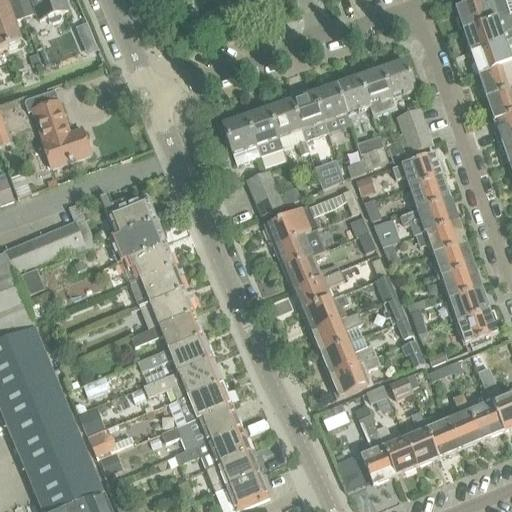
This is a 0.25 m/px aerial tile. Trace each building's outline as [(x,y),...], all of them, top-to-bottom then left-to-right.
[(14,25),(25,21),(17,0),(0,0),(0,53),(21,46),(14,25)] [(17,0),(25,21),(37,17),(39,25),(47,22),(49,26),(53,28),(60,25),(62,21),(61,17),(69,14),(63,0),(17,0)] [(263,0),(239,0),(242,7),(236,9),(240,20),(265,11),(261,1),(263,0)] [(462,32),(463,33),(511,15),(511,7),(509,0),(476,0),(478,3),(455,11),(459,22),(456,23),(460,33),(462,32)] [(511,15),(463,33),(471,56),(511,41),(511,15)] [(76,31),(79,40),(90,36),(86,27),(76,31)] [(511,41),(471,56),(479,79),(511,66),(511,41)] [(55,65),(50,50),(41,54),(46,68),(55,65)] [(37,57),(29,60),(33,70),(41,68),(37,57)] [(405,65),(382,73),(393,103),(416,95),(405,65)] [(511,66),(479,79),(486,101),(511,91),(511,66)] [(382,73),(359,81),(370,111),(393,103),(382,73)] [(347,118),(370,111),(359,81),(337,88),(347,118)] [(351,130),(347,118),(337,88),(314,96),(325,126),(329,138),(351,130)] [(511,91),(486,101),(494,123),(511,117),(511,91)] [(26,104),(25,107),(28,116),(32,114),(43,146),(42,147),(51,173),(91,159),(83,136),(71,140),(59,105),(55,95),(55,94),(26,103),(26,104)] [(302,134),(325,126),(314,96),(292,104),(302,134)] [(306,146),(302,134),(292,104),(269,112),(283,154),(306,146)] [(261,161),(283,154),(269,112),(246,120),(257,149),(261,161)] [(398,121),(402,133),(425,126),(421,113),(398,121)] [(0,114),(0,149),(11,146),(0,114)] [(502,144),(502,146),(511,142),(511,117),(494,123),(498,134),(495,135),(499,145),(502,144)] [(257,149),(246,120),(222,128),(237,170),(261,161),(257,149)] [(398,140),(401,148),(429,138),(425,126),(402,133),(404,138),(398,140)] [(433,150),(429,138),(401,148),(405,159),(433,150)] [(358,148),(363,165),(367,175),(390,167),(380,141),(358,148)] [(510,168),(511,167),(511,142),(502,146),(503,148),(500,149),(504,160),(507,159),(510,168)] [(306,146),(298,149),(301,159),(310,156),(306,146)] [(406,182),(410,192),(444,180),(443,177),(447,176),(443,166),(439,167),(436,157),(402,169),(402,170),(393,173),(397,185),(406,182)] [(367,177),(367,175),(363,165),(348,170),(352,182),(367,177)] [(235,175),(224,179),(229,190),(240,186),(235,175)] [(247,185),(250,193),(273,183),(269,175),(247,185)] [(318,181),(323,194),(338,188),(333,175),(318,181)] [(370,180),(356,185),(361,199),(376,194),(370,180)] [(410,192),(418,214),(452,203),(444,180),(410,192)] [(6,181),(0,182),(0,209),(14,204),(6,181)] [(250,193),(255,205),(278,195),(273,183),(250,193)] [(285,211),(300,204),(296,193),(280,200),(285,211)] [(351,194),(342,198),(346,206),(352,220),(361,216),(351,194)] [(280,200),(278,195),(255,205),(262,221),(285,211),(280,200)] [(99,201),(115,241),(157,225),(147,200),(126,209),(124,204),(112,209),(108,198),(99,201)] [(342,198),(308,211),(313,222),(335,213),(346,206),(342,198)] [(422,227),(425,237),(459,225),(452,203),(418,214),(418,215),(393,223),(395,231),(410,226),(412,230),(422,227)] [(376,204),(365,208),(372,226),(382,222),(376,204)] [(266,228),(276,251),(317,234),(313,222),(308,211),(266,228)] [(357,243),(359,242),(370,237),(363,221),(350,227),(357,243)] [(85,223),(75,227),(84,248),(86,253),(96,249),(85,223)] [(117,268),(121,266),(167,247),(157,225),(115,241),(107,245),(117,268)] [(430,249),(433,259),(467,247),(459,225),(425,237),(426,237),(415,241),(419,253),(430,249)] [(13,279),(84,248),(75,227),(5,257),(5,259),(0,261),(0,341),(34,328),(24,303),(15,283),(13,279)] [(375,232),(383,251),(394,248),(399,246),(392,227),(375,232)] [(326,255),(317,234),(276,251),(285,272),(314,260),(326,255)] [(377,254),(370,237),(359,242),(366,258),(377,254)] [(121,266),(130,289),(176,270),(167,247),(121,266)] [(433,259),(441,281),(475,269),(467,247),(433,259)] [(402,270),(394,248),(383,251),(392,273),(402,270)] [(320,276),(314,260),(285,272),(293,294),(340,275),(337,268),(320,276)] [(372,266),(379,284),(387,281),(380,263),(372,266)] [(83,264),(74,267),(78,275),(86,272),(83,264)] [(441,281),(448,304),(482,292),(475,269),(441,281)] [(130,289),(140,312),(185,293),(176,270),(130,289)] [(35,275),(15,283),(24,303),(43,295),(35,275)] [(344,286),(340,275),(293,294),(302,315),(332,303),(327,293),(344,286)] [(387,281),(379,284),(375,286),(384,307),(389,305),(397,302),(392,291),(387,281)] [(410,282),(398,287),(401,296),(413,291),(410,282)] [(448,304),(456,326),(490,314),(482,292),(448,304)] [(140,312),(149,335),(195,317),(185,293),(140,312)] [(332,304),(332,303),(302,315),(311,337),(341,325),(340,325),(336,315),(349,309),(345,298),(332,304)] [(414,307),(417,315),(432,309),(430,301),(414,307)] [(401,310),(397,302),(389,305),(398,327),(406,323),(401,310)] [(491,316),(490,314),(456,326),(464,349),(498,337),(495,326),(498,325),(494,315),(491,316)] [(163,341),(169,355),(205,340),(195,317),(149,335),(131,343),(135,352),(163,341)] [(358,317),(340,325),(341,325),(311,337),(320,359),(349,347),(345,335),(363,328),(358,317)] [(431,327),(433,334),(448,329),(446,322),(431,327)] [(414,341),(406,323),(398,327),(405,344),(414,341)] [(424,324),(415,328),(419,339),(428,335),(424,324)] [(0,414),(40,511),(110,511),(35,331),(0,346),(0,414)] [(172,363),(178,377),(214,362),(205,340),(169,355),(138,367),(142,376),(172,363)] [(354,358),(349,347),(320,359),(329,380),(376,361),(372,351),(354,358)] [(432,370),(447,364),(444,356),(429,363),(432,370)] [(380,371),(376,361),(329,380),(338,403),(368,390),(363,378),(380,371)] [(183,389),(188,400),(223,386),(214,362),(178,377),(143,391),(148,403),(183,389)] [(458,366),(451,369),(455,377),(462,374),(458,366)] [(455,377),(451,369),(430,377),(433,386),(455,377)] [(479,376),(488,397),(504,436),(511,432),(511,392),(499,398),(497,394),(499,393),(490,371),(479,376)] [(414,379),(406,382),(411,394),(419,391),(414,379)] [(106,381),(82,391),(87,403),(111,392),(106,381)] [(414,400),(411,394),(406,382),(389,389),(397,407),(414,400)] [(177,405),(186,428),(233,409),(223,386),(188,400),(177,405)] [(389,401),(384,390),(366,397),(371,409),(389,401)] [(142,392),(131,397),(135,407),(146,403),(142,392)] [(488,397),(467,406),(482,445),(504,436),(488,397)] [(460,419),(449,423),(461,454),(482,445),(467,406),(464,399),(453,403),(460,419)] [(80,408),(75,409),(78,417),(87,414),(85,410),(80,408)] [(181,441),(187,455),(242,432),(233,409),(186,428),(162,438),(165,447),(181,441)] [(344,412),(328,418),(334,433),(350,426),(344,412)] [(92,413),(79,419),(87,439),(100,433),(92,413)] [(417,437),(406,441),(419,471),(440,462),(424,424),(424,425),(420,417),(411,421),(417,437)] [(375,490),(397,480),(378,434),(377,434),(371,420),(359,425),(371,456),(362,460),(375,490)] [(433,421),(424,424),(440,462),(461,454),(449,423),(436,429),(433,421)] [(386,431),(378,434),(397,480),(419,471),(406,441),(393,447),(386,431)] [(201,461),(206,474),(252,455),(242,432),(187,455),(174,460),(178,470),(201,461)] [(101,438),(89,444),(96,461),(109,456),(113,453),(115,448),(114,443),(111,439),(106,438),(101,438)] [(159,440),(149,444),(152,452),(162,448),(159,440)] [(214,494),(215,497),(261,478),(252,455),(206,474),(188,481),(196,501),(214,494)] [(114,459),(100,464),(106,480),(119,474),(114,459)] [(360,473),(342,481),(347,494),(366,486),(360,473)] [(245,511),(271,502),(261,478),(215,497),(221,511),(245,511)]
